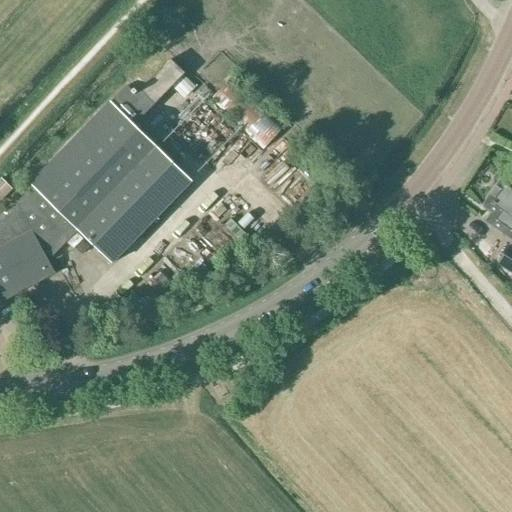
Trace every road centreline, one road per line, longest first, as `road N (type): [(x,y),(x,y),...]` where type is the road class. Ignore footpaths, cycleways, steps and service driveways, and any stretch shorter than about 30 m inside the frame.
road 1 (tertiary): [(0,395),(156,367),(318,273),(376,230),(446,151),(511,32)]
road 2 (track): [(511,317),(411,192)]
